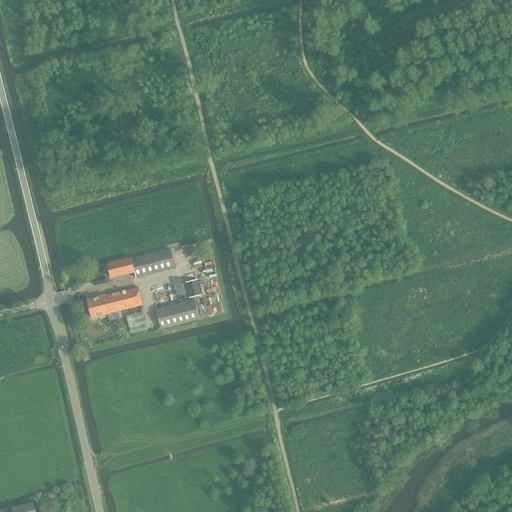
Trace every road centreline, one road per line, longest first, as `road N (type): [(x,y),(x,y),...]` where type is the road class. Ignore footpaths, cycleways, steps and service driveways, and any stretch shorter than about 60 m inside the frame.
road 1 (unknown): [(296,511),(172,0)]
road 2 (unclassified): [(100,511),(0,86)]
